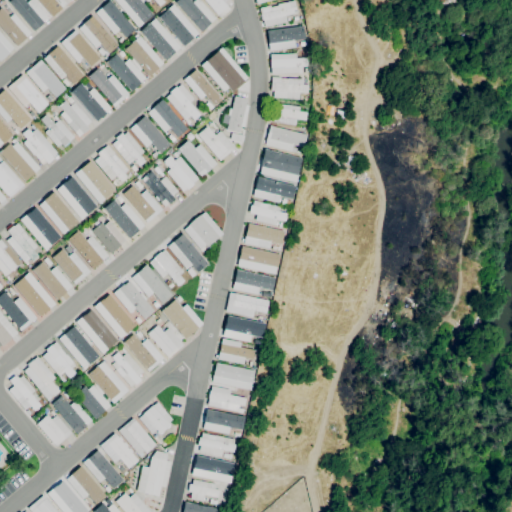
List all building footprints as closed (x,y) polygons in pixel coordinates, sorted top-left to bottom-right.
[(34,31),(9,2),(11,0),(23,0),(26,3),(29,0),(31,0),(48,18),(43,22),(43,23),(34,31)] [(51,17),(36,0),(62,0),(66,4),(51,17)] [(125,37),(119,30),(114,34),(95,13),(110,0),(135,29),(125,37)] [(138,28),(114,0),(140,0),(153,15),(138,28)] [(200,31),(175,2),(177,0),(189,0),(192,3),(195,0),(199,0),(215,18),(200,31)] [(220,18),(204,0),(231,0),(232,1),(226,5),(230,9),(220,18)] [(265,27),(263,20),(262,21),(259,8),(270,6),(270,7),(278,6),(278,5),(294,1),(297,13),(285,16),(287,22),(265,27)] [(154,11),(147,3),(149,2),(152,5),(153,4),(157,8),(154,11)] [(183,46),(158,17),(173,4),(198,33),(183,46)] [(16,46),(0,26),(0,7),(1,7),(9,17),(13,14),(30,33),(26,37),(16,46)] [(108,54),(100,44),(98,45),(103,51),(100,53),(78,29),(83,25),(82,24),(92,16),(117,45),(108,54)] [(165,61),(140,31),(154,19),(180,48),(165,61)] [(269,51),(268,44),(269,44),(267,31),(303,26),(305,39),(294,40),(295,47),(269,51)] [(90,67),(82,58),(78,61),(81,64),(80,66),(60,43),(75,30),(99,58),(90,67)] [(0,59),(0,33),(13,48),(0,59)] [(148,76),(124,49),(139,36),(163,63),(148,76)] [(72,84),(65,75),(61,79),(43,59),(48,55),(47,54),(57,46),(82,76),(72,84)] [(223,92),(200,66),(205,61),(221,48),(247,78),(231,92),(228,88),(223,92)] [(130,91),(106,62),(115,54),(124,63),(128,59),(145,79),(130,91)] [(271,74),(271,68),(270,68),(270,60),(270,55),(296,54),(296,58),(307,58),(307,66),(302,66),(302,73),(271,74)] [(55,97),(47,88),(42,92),(25,73),(40,60),(65,89),(55,97)] [(114,107),(88,77),(97,68),(107,79),(111,75),(128,94),(114,107)] [(214,106),(204,96),(200,99),(183,80),(195,69),(221,99),(214,106)] [(37,113),(29,103),(24,107),(7,87),(22,75),(47,104),(37,113)] [(299,100),(273,98),(274,91),(270,91),(271,83),(272,77),(280,77),(280,79),(287,79),(287,78),(303,79),(303,85),(308,85),(307,93),(300,92),(299,100)] [(88,90),(83,84),(86,81),(91,87),(88,90)] [(96,121),(70,92),(80,83),(88,92),(93,88),(111,109),(101,118),(100,117),(96,121)] [(194,120),(190,116),(185,120),(166,98),(171,93),(169,92),(176,87),(177,88),(181,84),(193,99),(189,102),(200,115),(194,120)] [(10,119),(6,123),(0,115),(0,92),(4,89),(30,120),(19,129),(10,119)] [(70,104),(66,99),(69,96),(74,102),(70,104)] [(239,132),(226,129),(227,124),(221,123),(224,114),(229,116),(234,96),(247,99),(245,105),(248,106),(243,127),(240,126),(239,132)] [(177,137),(169,128),(164,133),(147,113),(152,109),(152,108),(161,100),(187,129),(177,137)] [(78,137),(74,132),(67,125),(68,125),(59,115),(63,111),(59,106),(64,101),(69,106),(74,102),(91,122),(86,126),(89,129),(83,134),(82,134),(78,137)] [(209,111),(204,105),(208,102),(213,107),(209,111)] [(295,126),(269,122),(271,107),(276,108),(277,103),(299,107),(298,111),(307,112),(305,120),(296,119),(295,126)] [(212,119),(208,115),(213,111),(217,115),(212,119)] [(57,147),(44,133),(48,129),(40,120),(45,115),(54,124),(58,120),(74,137),(69,141),(69,142),(64,147),(61,144),(57,147)] [(160,153),(151,143),(145,147),(129,129),(145,115),(170,145),(160,153)] [(0,145),(0,120),(12,135),(0,145)] [(219,161),(197,134),(207,126),(214,135),(220,131),(234,148),(219,161)] [(295,153),(264,145),(269,126),(306,135),(303,148),(293,145),(292,147),(297,148),(295,153)] [(42,165),(34,155),(33,155),(22,143),(27,139),(22,134),(27,129),(31,133),(36,129),(56,153),(52,157),(53,159),(47,164),(46,162),(42,165)] [(139,166),(133,160),(128,164),(111,145),(117,140),(115,138),(121,133),(122,135),(127,132),(143,152),(139,155),(145,161),(139,166)] [(190,141),(185,136),(189,133),(193,137),(190,141)] [(242,142),(230,139),(231,133),(244,136),(242,142)] [(201,177),(177,149),(187,140),(194,149),(199,144),(216,164),(201,177)] [(24,181),(0,154),(0,152),(9,144),(11,146),(16,142),(39,168),(34,172),(24,181)] [(121,182),(116,176),(111,180),(94,161),(100,156),(97,153),(107,145),(114,153),(113,154),(117,159),(118,158),(128,170),(124,173),(126,177),(121,182)] [(299,183),(259,173),(261,167),(260,166),(264,149),(301,158),(297,177),(300,178),(299,183)] [(182,192),(166,172),(169,169),(163,161),(169,156),(173,161),(179,157),(197,179),(192,183),(193,184),(187,190),(186,189),(182,192)] [(9,198),(0,187),(0,163),(2,161),(23,186),(9,198)] [(104,199),(98,203),(74,174),(79,170),(89,161),(114,191),(104,199)] [(162,177),(159,173),(157,174),(153,169),(156,166),(160,171),(160,172),(163,175),(162,177)] [(164,207),(143,182),(147,178),(145,176),(151,171),(159,181),(164,177),(177,192),(172,196),(175,199),(174,200),(169,205),(169,204),(169,205),(168,204),(164,207)] [(81,219),(56,190),(61,185),(67,180),(71,177),(97,207),(86,215),(81,219)] [(277,203),(252,197),(257,177),(295,186),(292,199),(279,196),(277,203)] [(142,190),(139,186),(138,187),(134,184),(137,181),(144,188),(142,190)] [(147,223),(122,194),(131,186),(139,195),(145,190),(162,210),(147,223)] [(68,231),(67,230),(62,234),(38,205),(43,201),(43,200),(53,192),(78,222),(68,231)] [(129,239),(103,208),(113,200),(119,208),(125,203),(144,226),(129,239)] [(275,225),(255,221),(256,215),(249,213),(250,205),(252,206),(253,201),(259,202),(259,203),(267,205),(267,204),(279,207),(278,212),(286,214),(284,221),(276,219),(275,225)] [(45,250),(20,220),(30,211),(30,212),(35,208),(60,238),(50,246),(45,250)] [(202,251),(183,230),(188,225),(200,215),(204,212),(222,234),(207,247),(205,245),(203,247),(205,248),(202,251)] [(110,253),(91,231),(101,222),(103,225),(109,221),(125,241),(110,253)] [(24,262),(6,241),(11,236),(7,231),(12,226),(13,227),(17,224),(24,231),(23,232),(28,237),(37,247),(33,250),(38,256),(32,261),(29,258),(24,262)] [(269,249),(243,243),(248,224),(283,231),(280,244),(270,242),(269,249)] [(93,269),(67,239),(77,231),(85,241),(89,238),(86,234),(88,233),(107,256),(102,260),(102,261),(93,269)] [(197,272),(191,265),(186,269),(167,247),(182,234),(207,264),(197,272)] [(5,276),(0,270),(0,239),(6,247),(6,246),(20,263),(10,272),(5,276)] [(274,274),(237,266),(241,246),(280,255),(277,267),(276,267),(274,274)] [(74,285),(52,258),(61,249),(68,257),(73,252),(89,272),(74,285)] [(177,286),(167,273),(161,278),(149,262),(154,258),(153,257),(160,252),(160,253),(164,250),(183,272),(179,275),(184,281),(177,286)] [(49,266),(43,260),(46,258),(52,264),(49,266)] [(56,299),(31,270),(41,262),(49,271),(54,267),(71,287),(56,299)] [(161,303),(153,293),(147,297),(131,278),(141,269),(146,265),(171,295),(161,303)] [(192,277),(187,271),(190,268),(195,274),(192,277)] [(257,294),(232,289),(236,270),(274,278),(271,291),(258,288),(257,294)] [(39,316),(13,285),(23,277),(28,273),(54,304),(39,316)] [(144,319),(135,308),(129,313),(113,293),(123,284),(124,285),(129,281),(139,294),(141,293),(146,299),(145,300),(153,311),(144,319)] [(20,331),(0,307),(0,295),(4,292),(13,302),(18,297),(35,318),(20,331)] [(253,317),(225,311),(229,293),(268,301),(265,314),(254,311),(253,317)] [(93,307),(98,302),(104,297),(105,298),(109,294),(135,326),(119,338),(93,307)] [(184,339),(161,311),(174,300),(181,308),(186,304),(202,324),(184,339)] [(222,329),(259,339),(264,322),(226,312),(222,329)] [(2,346),(0,343),(0,313),(17,333),(2,346)] [(106,349),(102,344),(96,348),(78,326),(83,321),(89,316),(93,313),(99,321),(103,326),(104,326),(113,337),(109,341),(112,344),(106,349)] [(83,369),(58,339),(73,326),(98,357),(83,369)] [(168,358),(147,334),(156,326),(162,332),(168,328),(183,345),(168,358)] [(147,371),(123,343),(132,334),(140,344),(146,339),(162,358),(147,371)] [(243,365),(217,360),(222,339),(240,343),(239,347),(254,350),(252,359),(244,357),(243,365)] [(62,384),(59,381),(56,377),(58,376),(42,356),(47,352),(45,350),(51,345),(55,342),(60,348),(60,349),(65,356),(66,355),(75,365),(71,369),(75,373),(68,379),(63,372),(58,376),(61,379),(64,377),(67,380),(62,384)] [(129,387),(111,365),(115,361),(111,357),(117,352),(121,357),(124,354),(120,349),(122,347),(143,372),(138,377),(141,380),(135,385),(134,384),(129,387)] [(46,399),(23,371),(28,367),(27,365),(37,357),(55,378),(50,381),(55,386),(56,386),(58,389),(57,390),(59,391),(53,396),(52,395),(46,399)] [(112,403),(87,374),(103,361),(128,391),(112,403)] [(250,390),(211,382),(215,363),(254,371),(250,390)] [(8,391),(13,386),(9,380),(15,375),(18,379),(22,376),(34,391),(31,394),(40,406),(34,411),(30,406),(24,410),(8,391)] [(94,419),(74,395),(84,386),(87,390),(92,385),(110,406),(94,419)] [(242,413),(207,406),(208,399),(207,398),(209,391),(210,391),(211,386),(230,390),(229,395),(245,398),(243,406),(238,405),(238,408),(243,409),(242,413)] [(77,434),(51,404),(61,396),(69,406),(74,401),(91,421),(86,425),(86,426),(77,434)] [(160,434),(156,430),(151,434),(138,418),(143,414),(142,414),(152,405),(153,406),(157,402),(171,419),(168,422),(171,425),(160,434)] [(228,434),(203,429),(204,422),(203,422),(206,409),(244,417),(241,430),(229,427),(228,434)] [(56,446),(54,444),(53,444),(36,424),(47,415),(51,420),(56,416),(71,433),(56,446)] [(138,455),(118,431),(133,418),(155,445),(145,453),(143,451),(138,455)] [(211,454),(199,452),(200,445),(197,445),(199,437),(200,438),(201,433),(207,434),(207,435),(215,436),(228,438),(227,443),(235,445),(233,453),(212,448),(211,454)] [(128,469),(119,459),(114,463),(100,446),(114,434),(137,460),(128,469)] [(113,488),(104,478),(99,482),(82,463),(97,450),(122,480),(113,488)] [(158,496),(136,491),(141,466),(148,468),(151,457),(155,451),(167,454),(165,461),(170,462),(165,487),(160,486),(158,496)] [(215,480),(203,478),(204,471),(192,468),(194,461),(195,461),(196,456),(223,462),(222,466),(228,468),(226,475),(217,473),(215,480)] [(95,504),(87,495),(82,499),(66,479),(70,475),(80,466),(105,495),(95,504)] [(202,502),(190,499),(191,492),(187,491),(189,484),(192,485),(193,479),(215,484),(214,489),(219,490),(217,498),(204,495),(202,502)] [(61,511),(46,494),(52,489),(55,486),(55,487),(62,481),(87,511),(85,511),(61,511)] [(123,511),(115,502),(124,493),(128,498),(133,493),(149,511),(123,511)] [(31,511),(28,508),(43,495),(57,511),(31,511)] [(181,511),(184,502),(223,510),(222,511),(181,511)] [(92,511),(102,503),(107,508),(111,504),(118,511),(92,511)]
